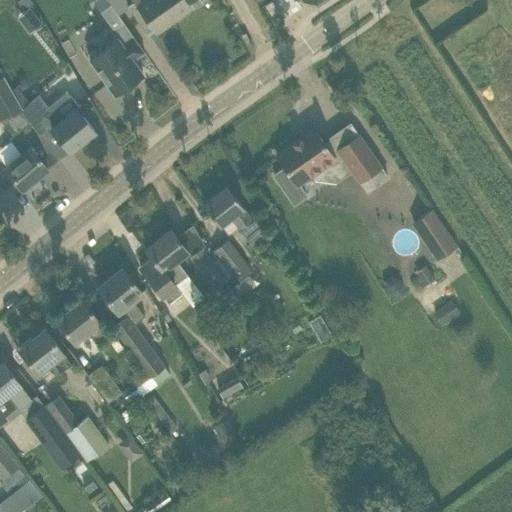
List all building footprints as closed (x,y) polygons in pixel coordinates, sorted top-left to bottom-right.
[(31,0),(16,0),(24,10),(33,2),(31,0)] [(131,0),(133,1),(127,5),(147,34),(153,30),(155,33),(201,0),(131,0)] [(265,5),(271,14),(277,10),(271,1),(265,5)] [(116,39),(89,58),(114,94),(143,74),(132,60),(144,52),(122,21),(110,30),(116,39)] [(2,74),(0,75),(0,119),(12,134),(9,135),(16,147),(20,152),(3,165),(23,189),(25,187),(28,191),(38,182),(35,178),(48,168),(33,151),(44,142),(28,122),(21,108),(22,108),(2,74)] [(38,94),(22,108),(21,108),(28,122),(44,142),(56,134),(69,151),(81,141),(85,143),(94,135),(93,131),(94,130),(73,105),(76,103),(65,90),(47,105),(38,94)] [(284,166),(272,174),(293,204),(308,194),(301,185),(342,156),(344,155),(332,139),(325,144),(313,128),(276,155),(284,166)] [(203,204),(215,219),(219,225),(230,217),(238,228),(252,218),(226,185),(203,204)] [(431,208),(411,222),(437,260),(457,246),(431,208)] [(145,249),(153,258),(163,271),(163,270),(174,283),(187,273),(176,260),(188,251),(170,229),(145,249)] [(212,249),(211,250),(216,258),(219,256),(238,281),(251,271),(246,264),(247,263),(228,238),(213,250),(212,249)] [(216,258),(211,250),(207,253),(201,244),(188,255),(221,297),(233,288),(230,283),(231,282),(213,260),(216,258)] [(163,271),(153,258),(140,268),(162,295),(163,294),(168,301),(181,291),(174,283),(163,270),(163,271)] [(144,314),(133,299),(141,292),(122,267),(98,286),(122,316),(111,324),(150,376),(165,365),(133,322),(144,314)] [(425,267),(416,273),(423,285),(433,278),(425,267)] [(82,299),(57,319),(74,341),(87,332),(98,347),(111,336),(100,322),(82,299)] [(433,312),(441,325),(460,312),(452,300),(433,312)] [(181,335),(188,349),(201,342),(193,328),(181,335)] [(19,348),(32,364),(38,372),(39,372),(46,381),(71,362),(44,329),(19,348)] [(2,362),(0,363),(0,399),(7,394),(25,418),(43,404),(36,395),(31,399),(20,384),(2,362)] [(121,390),(101,363),(88,373),(108,400),(121,390)] [(58,393),(44,403),(80,451),(86,459),(108,443),(87,413),(78,420),(58,393)] [(153,394),(146,399),(154,411),(161,405),(153,394)] [(43,404),(25,418),(49,450),(60,465),(63,463),(78,452),(43,404)] [(169,416),(161,421),(170,432),(177,427),(169,416)] [(0,476),(1,478),(18,464),(0,441),(0,476)] [(86,465),(77,470),(89,491),(98,486),(86,465)]
